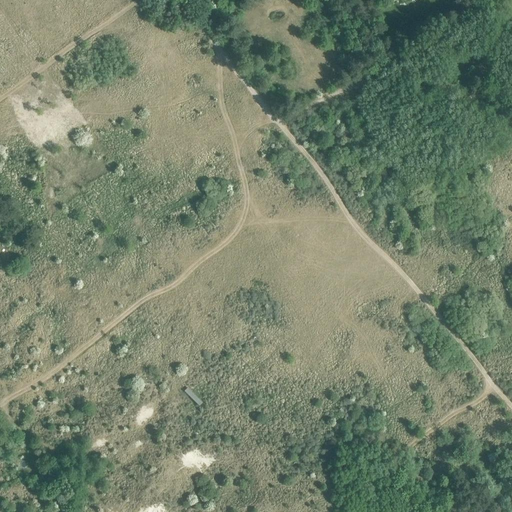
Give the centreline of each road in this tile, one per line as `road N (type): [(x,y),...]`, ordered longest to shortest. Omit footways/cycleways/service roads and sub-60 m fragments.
road 1 (track): [(177,0),(511,408)]
road 2 (track): [(221,52),(218,88),(246,187),(241,225),(182,279),(0,405)]
road 3 (track): [(489,380),(473,405),(411,443),(329,511)]
road 4 (track): [(139,0),(0,98)]
